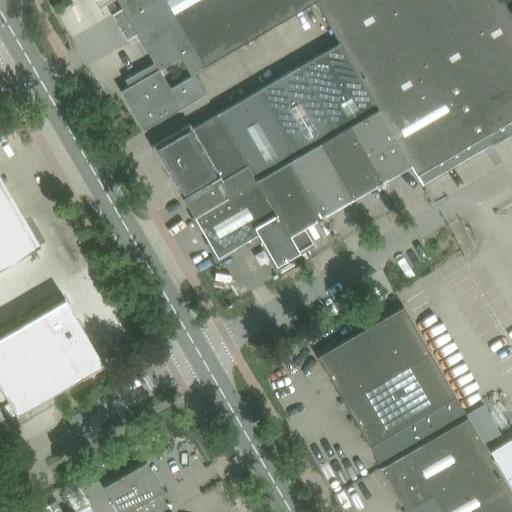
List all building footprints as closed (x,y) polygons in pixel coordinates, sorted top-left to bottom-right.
[(143,130),(205,93),(193,72),(204,66),(165,0),(118,0),(123,8),(130,21),(119,27),(126,40),(136,34),(150,58),(153,63),(124,80),(128,86),(120,91),(131,108),(143,130)] [(165,0),(204,66),(315,1),(316,0),(165,0)] [(339,43),(378,109),(410,164),(422,184),(511,132),(511,127),(509,123),(511,121),(511,18),(501,0),(316,0),(315,1),(339,43)] [(339,43),(298,66),(337,133),(348,126),(378,109),(339,43)] [(297,156),(320,143),(337,133),(298,66),(258,90),(297,156)] [(258,90),(217,114),(246,164),(247,164),(256,179),(288,161),(297,156),(258,90)] [(378,109),(348,126),(381,181),(410,164),(378,109)] [(182,197),(219,175),(221,179),(246,164),(217,114),(192,128),(189,124),(152,146),(182,197)] [(348,126),(337,133),(320,143),(352,198),(381,181),(348,126)] [(320,143),(297,156),(288,161),(320,216),(352,198),(320,143)] [(256,179),(280,221),(298,251),(299,251),(298,251),(312,243),(303,226),(320,216),(288,161),(256,179)] [(182,197),(193,216),(256,179),(247,164),(246,164),(221,179),(219,175),(182,197),(182,198),(182,197)] [(0,267),(40,245),(0,176),(0,267)] [(256,179),(193,216),(217,257),(257,234),(280,221),(256,179)] [(280,221),(257,234),(275,265),(298,251),(280,221)] [(64,298),(0,335),(0,386),(16,414),(80,377),(103,364),(101,360),(100,360),(64,298)] [(343,401),(429,351),(403,306),(317,356),(343,401)] [(369,446),(455,396),(429,351),(343,401),(369,446)] [(511,494),(455,396),(369,446),(406,511),(500,511),(511,505),(511,494)] [(0,412),(0,437),(11,431),(0,412)] [(146,461),(103,486),(118,511),(139,511),(136,506),(163,490),(146,461)]
